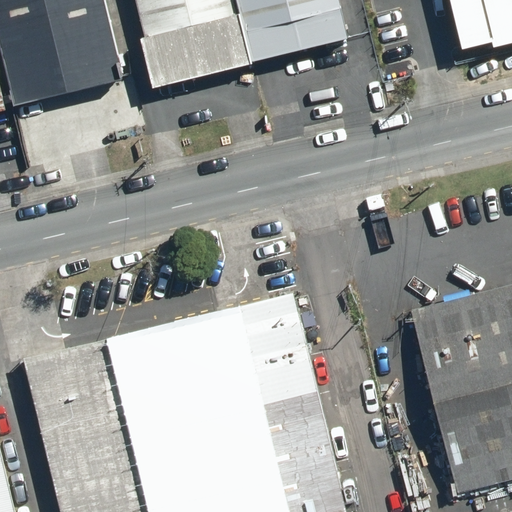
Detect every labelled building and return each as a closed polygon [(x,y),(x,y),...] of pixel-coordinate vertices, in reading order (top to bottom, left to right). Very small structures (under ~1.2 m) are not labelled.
[(108,0),(0,0),(0,38),(15,102),(126,76),(108,0)] [(235,0),(139,0),(159,84),(250,63),(235,0)] [(235,0),(250,63),(350,39),(340,0),(235,0)] [(511,284),(410,311),(457,492),(511,477),(511,284)] [(346,511),(288,289),(173,319),(222,511),(346,511)] [(222,511),(173,319),(21,357),(61,511),(222,511)] [(0,511),(17,511),(0,447),(0,511)]
